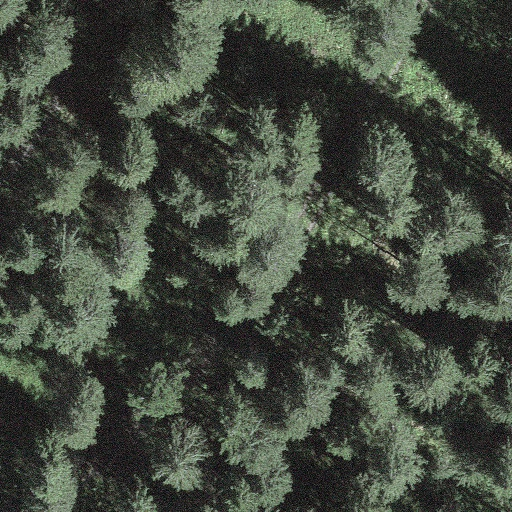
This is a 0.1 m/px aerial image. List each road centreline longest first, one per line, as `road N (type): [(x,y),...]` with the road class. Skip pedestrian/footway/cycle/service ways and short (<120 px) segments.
road 1 (track): [(34,511),(90,469),(272,279),(433,0)]
road 2 (track): [(0,157),(49,88),(71,0)]
